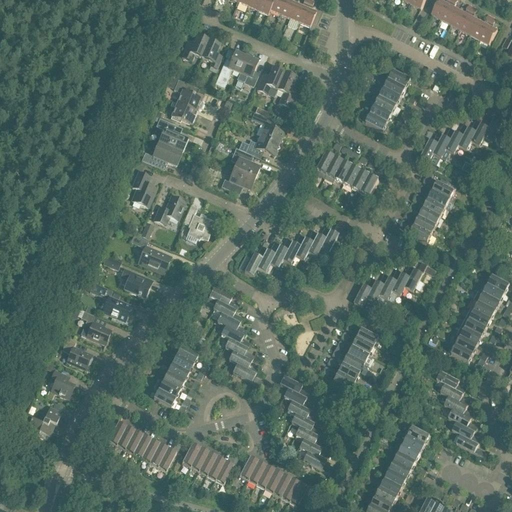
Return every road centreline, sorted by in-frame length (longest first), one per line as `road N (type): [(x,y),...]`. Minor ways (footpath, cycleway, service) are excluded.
road 1 (residential): [(332,511),(511,163)]
road 2 (track): [(133,73),(0,394)]
road 3 (tertiary): [(206,270),(300,166),(322,122)]
road 4 (tertiary): [(99,395),(206,270)]
road 5 (residential): [(342,451),(308,369),(339,309)]
road 6 (residential): [(340,82),(198,19)]
road 7 (residential): [(479,88),(372,35),(343,36)]
road 8 (track): [(133,73),(0,25)]
road 9 (residential): [(510,467),(487,399),(511,346)]
road 10 (residential): [(263,302),(276,369),(247,419)]
road 11 (tertiary): [(50,511),(99,395)]
